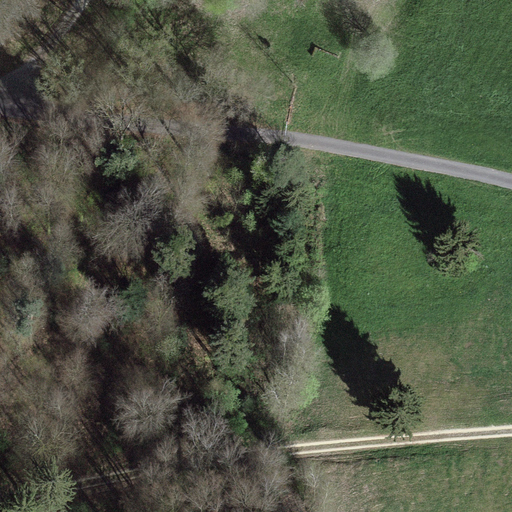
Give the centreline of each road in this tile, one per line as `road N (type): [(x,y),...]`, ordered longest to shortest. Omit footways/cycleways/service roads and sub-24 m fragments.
road 1 (track): [(0,104),(416,166),(511,192)]
road 2 (track): [(511,435),(335,443),(0,499)]
road 3 (track): [(82,0),(3,104)]
